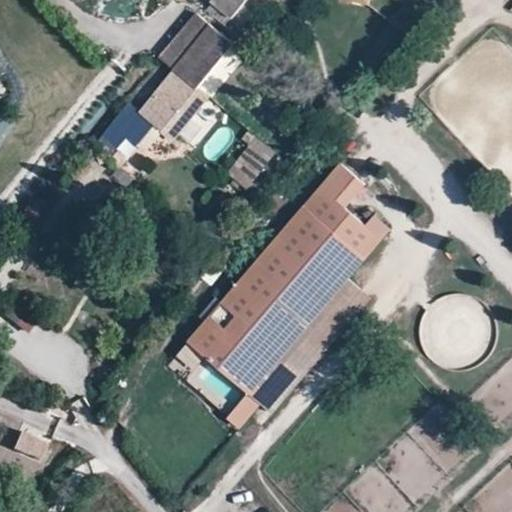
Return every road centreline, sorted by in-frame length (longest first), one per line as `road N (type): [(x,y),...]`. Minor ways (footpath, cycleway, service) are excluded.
road 1 (unknown): [(185,511),(274,429),(399,282),(452,198)]
road 2 (unknown): [(452,198),(355,106)]
